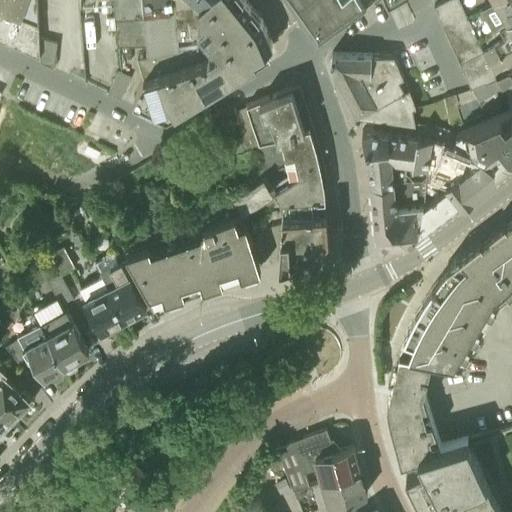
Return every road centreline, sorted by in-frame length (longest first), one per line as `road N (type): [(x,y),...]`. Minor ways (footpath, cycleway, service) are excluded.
road 1 (residential): [(357,284),(340,138),(305,51),(171,126),(144,124),(0,55)]
road 2 (secondary): [(0,500),(150,358),(241,317),(357,284)]
road 3 (residential): [(189,511),(252,436),(317,400),(361,387)]
road 4 (secondary): [(357,284),(425,249),(511,186)]
road 5 (residential): [(361,387),(400,511)]
